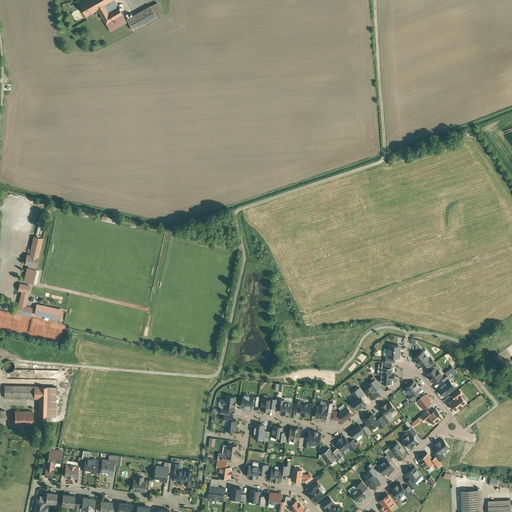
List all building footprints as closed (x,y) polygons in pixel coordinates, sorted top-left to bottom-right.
[(84,0),(80,3),(87,15),(98,9),(100,8),(95,0),(84,0)] [(114,0),(113,0),(105,5),(109,12),(119,7),(114,0)] [(157,2),(151,6),(157,17),(163,14),(163,13),(159,6),(157,2)] [(119,7),(109,12),(105,5),(100,8),(98,9),(111,31),(127,22),(119,7)] [(151,6),(127,19),(134,30),(157,17),(151,6)] [(34,236),(29,255),(27,254),(25,264),(28,265),(27,267),(33,269),(36,270),(39,257),(38,257),(42,238),(34,236)] [(33,269),(27,267),(24,280),(30,281),(33,269)] [(29,285),(19,283),(18,291),(22,292),(17,312),(31,315),(32,309),(24,307),(29,285)] [(57,311),(36,306),(35,313),(56,317),(57,311)] [(388,344),(388,356),(395,356),(399,356),(399,345),(388,344)] [(422,350),(414,356),(421,365),(424,363),(429,359),(422,350)] [(429,359),(424,363),(427,367),(435,361),(432,357),(429,359)] [(15,369),(15,367),(14,364),(13,362),(11,361),(9,361),(6,361),(4,362),(3,365),(3,367),(3,369),(4,371),(7,373),(9,373),(11,372),(13,371),(15,369)] [(382,367),(381,382),(392,383),(393,367),(391,367),(391,362),(385,361),(382,361),(382,363),(379,363),(379,367),(382,367)] [(435,361),(427,367),(430,371),(435,368),(438,365),(435,361)] [(453,366),(445,372),(447,375),(451,372),(453,374),(457,372),(453,366)] [(430,371),(427,373),(433,383),(442,377),(435,368),(430,371)] [(30,379),(58,380),(58,370),(30,370),(30,379)] [(369,383),(371,385),(373,383),(376,388),(380,385),(375,378),(369,383)] [(444,381),(437,386),(443,395),(454,387),(448,378),(444,381)] [(417,392),(420,389),(414,381),(405,388),(409,393),(411,396),(417,392)] [(371,385),(365,389),(372,398),(379,392),(376,388),(373,383),(371,385)] [(48,387),(5,386),(4,398),(39,398),(38,416),(47,416),(48,387)] [(352,391),(356,395),(358,393),(360,396),(364,393),(358,386),(352,391)] [(56,387),(48,387),(47,416),(55,417),(56,387)] [(458,389),(452,394),(455,398),(461,393),(458,389)] [(420,395),(417,392),(411,396),(409,393),(407,395),(412,401),(419,395),(420,395)] [(356,395),(350,400),(357,410),(366,403),(360,396),(358,393),(356,395)] [(421,397),(416,401),(417,401),(423,409),(432,403),(425,394),(421,397)] [(249,396),(244,395),(244,396),(243,396),(241,406),(244,406),(244,407),(247,407),(248,406),(252,407),(252,404),(253,404),(254,397),(249,397),(249,396)] [(459,395),(450,402),(456,410),(465,403),(459,395)] [(235,397),(226,396),(226,399),(224,399),(224,404),(225,404),(225,408),(230,408),(234,409),(235,397)] [(269,399),(262,398),(261,409),(271,410),(271,407),(272,399),(272,398),(269,398),(269,399)] [(389,399),(380,406),(385,413),(386,414),(389,412),(395,408),(389,399)] [(284,402),(282,402),(281,408),(280,411),(283,412),(283,413),(288,413),(288,412),(291,413),(292,403),(284,402)] [(311,404),(300,403),(299,409),(300,409),(300,413),(302,413),(302,415),(307,415),(307,414),(310,414),(311,404)] [(326,405),(320,405),(320,407),(319,407),(317,407),(315,417),(326,418),(326,417),(327,411),(327,406),(326,405)] [(340,411),(338,413),(342,417),(343,419),(352,413),(347,406),(340,411)] [(443,417),(436,408),(430,413),(426,416),(429,419),(433,426),(439,422),(438,421),(443,417)] [(338,413),(340,411),(332,410),(331,411),(331,418),(339,419),(342,417),(338,413)] [(426,416),(430,413),(427,410),(420,415),(425,422),(429,419),(426,416)] [(33,412),(15,412),(15,423),(33,423),(33,412)] [(386,414),(385,413),(381,416),(386,423),(393,417),(389,412),(386,414)] [(372,414),(365,420),(371,427),(376,423),(378,422),(376,419),(372,414)] [(381,416),(376,419),(378,422),(376,423),(380,428),(386,423),(381,416)] [(232,420),(227,419),(227,420),(226,425),(225,429),(236,431),(236,427),(236,425),(237,420),(232,420)] [(254,423),(253,437),(262,438),(262,436),(263,430),(264,424),(254,423)] [(359,423),(350,430),(356,437),(363,432),(365,430),(362,427),(359,423)] [(364,425),(362,427),(365,430),(363,432),(366,436),(370,433),(364,425)] [(282,427),(273,426),(272,436),(278,437),(281,437),(282,432),(282,427)] [(412,432),(414,435),(417,433),(411,426),(405,430),(409,434),(412,432)] [(300,429),(291,428),(289,439),(296,440),(299,440),(299,437),(300,429)] [(321,432),(309,430),(308,438),(307,443),(311,444),(319,445),(321,432)] [(287,432),(282,432),(281,437),(278,437),(277,440),(286,441),(287,432)] [(409,434),(402,439),(409,448),(418,441),(414,435),(412,432),(409,434)] [(341,438),(338,440),(339,441),(337,442),(342,450),(348,446),(350,444),(349,442),(344,436),(342,438),(341,438)] [(299,437),(299,440),(296,440),(295,445),(303,446),(304,437),(299,437)] [(357,445),(353,439),(349,442),(350,444),(348,446),(352,450),(357,445)] [(443,439),(433,446),(437,451),(439,454),(441,453),(449,447),(443,439)] [(390,448),(390,449),(395,455),(398,460),(407,454),(398,442),(390,448)] [(238,446),(228,444),(227,454),(226,456),(233,457),(236,458),(237,454),(238,454),(238,450),(237,450),(238,446)] [(390,459),(395,455),(390,449),(390,448),(389,447),(384,451),(387,454),(390,459)] [(337,448),(332,452),(336,457),(337,460),(343,456),(337,448)] [(62,451),(50,449),(47,469),(51,470),(52,462),(55,462),(56,462),(56,461),(60,461),(62,451)] [(329,449),(322,454),(328,463),(336,457),(332,452),(329,449)] [(439,454),(437,451),(434,454),(436,456),(439,461),(444,457),(441,453),(439,454)] [(428,453),(418,460),(425,469),(432,464),(435,462),(433,459),(428,453)] [(227,454),(223,454),(222,461),(227,461),(231,462),(231,458),(233,457),(226,456),(227,454)] [(436,456),(433,459),(435,462),(432,464),(435,469),(441,464),(439,461),(436,456)] [(88,458),(85,458),(84,472),(84,470),(91,471),(90,472),(95,473),(97,460),(88,458)] [(386,458),(376,465),(380,469),(384,475),(394,467),(389,462),(386,458)] [(112,461),(103,459),(101,473),(101,472),(108,473),(108,474),(113,475),(114,465),(115,461),(112,461)] [(172,463),(165,462),(164,467),(168,468),(168,470),(171,470),(172,463)] [(179,463),(172,463),(171,470),(178,471),(178,469),(179,469),(179,463)] [(288,466),(281,465),(281,470),(282,470),(281,473),(286,474),(287,473),(289,474),(290,467),(287,466),(288,466)] [(164,467),(156,466),(155,476),(161,477),(161,480),(166,481),(168,470),(168,468),(164,467)] [(227,467),(220,466),(220,467),(220,471),(220,476),(230,477),(230,474),(231,474),(231,471),(231,467),(227,467)] [(249,466),(248,476),(250,476),(250,477),(255,478),(255,477),(258,477),(258,473),(259,473),(260,467),(249,466)] [(367,470),(371,476),(374,473),(376,476),(378,473),(377,471),(373,466),(367,470)] [(417,466),(408,472),(412,478),(414,480),(415,480),(423,475),(417,466)] [(183,482),(183,481),(184,470),(179,469),(178,469),(178,471),(171,470),(170,475),(170,476),(177,476),(177,480),(179,480),(178,481),(183,482)] [(281,470),(272,469),(272,472),(271,473),(270,476),(271,477),(271,479),(274,480),(277,480),(281,480),(281,473),(282,470),(281,470)] [(303,478),(307,475),(301,474),(302,470),(293,469),(292,479),(301,481),(301,478),(303,478)] [(192,471),(184,470),(183,481),(185,481),(185,483),(190,484),(192,471)] [(307,475),(303,478),(306,483),(313,478),(309,473),(307,475)] [(371,476),(365,480),(371,488),(380,481),(376,476),(374,473),(371,476)] [(136,481),(133,480),(131,490),(145,492),(146,482),(144,481),(144,478),(136,476),(136,481)] [(316,480),(314,478),(307,483),(309,486),(308,486),(311,490),(316,486),(317,487),(320,485),(316,480)] [(414,480),(412,478),(409,480),(414,487),(418,484),(415,480),(414,480)] [(359,486),(363,491),(367,487),(362,480),(355,486),(357,488),(359,486)] [(406,491),(400,483),(397,485),(397,484),(394,486),(394,487),(391,489),(397,498),(399,496),(402,494),(406,491)] [(211,484),(210,484),(208,499),(223,501),(224,488),(218,487),(219,485),(211,484)] [(317,487),(316,486),(311,490),(308,492),(310,495),(312,498),(313,498),(315,500),(323,494),(317,487)] [(357,488),(350,493),(357,501),(366,494),(363,491),(359,486),(357,488)] [(241,489),(232,487),(231,491),(230,491),(230,496),(231,496),(230,498),(239,499),(240,499),(241,494),(241,489)] [(260,491),(250,490),(249,500),(258,501),(259,495),(260,491)] [(478,511),(478,490),(461,490),(462,511),(478,511)] [(53,494),(47,493),(47,492),(47,495),(46,502),(56,503),(57,494),(53,493),(53,494)] [(281,494),(270,492),(269,502),(277,503),(276,509),(279,509),(280,501),(281,494)] [(44,494),(43,497),(40,496),(40,499),(36,499),(33,511),(48,511),(50,505),(46,504),(46,502),(47,495),(44,494)] [(75,496),(63,494),(61,505),(73,507),(75,496)] [(395,505),(388,495),(380,501),(387,511),(395,505)] [(289,505),(293,502),(290,499),(291,497),(286,496),(285,501),(285,504),(289,505)] [(330,505),(332,505),(331,504),(334,501),(330,496),(322,502),(326,508),(328,506),(330,508),(330,505)] [(90,499),(83,498),(82,507),(86,507),(86,506),(93,507),(93,508),(95,499),(94,499),(90,499)] [(288,506),(293,511),(299,511),(304,508),(297,499),(293,502),(289,505),(288,506)] [(510,511),(510,499),(488,500),(487,511),(510,511)] [(112,502),(101,501),(100,510),(105,511),(111,511),(112,502)] [(131,511),(132,504),(120,503),(118,511),(131,511)]
